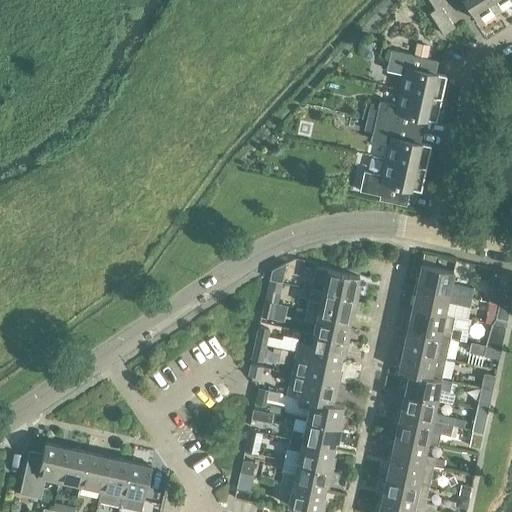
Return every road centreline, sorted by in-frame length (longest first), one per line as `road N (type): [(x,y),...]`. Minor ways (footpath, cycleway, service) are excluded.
road 1 (tertiary): [(108,355),(250,258),(322,229),(442,228)]
road 2 (residential): [(403,263),(345,511)]
road 3 (residential): [(511,37),(487,52),(473,74),(442,228)]
road 4 (residential): [(204,511),(206,502),(108,355)]
road 5 (tertiary): [(0,428),(108,355)]
road 6 (track): [(130,102),(154,54),(202,0)]
